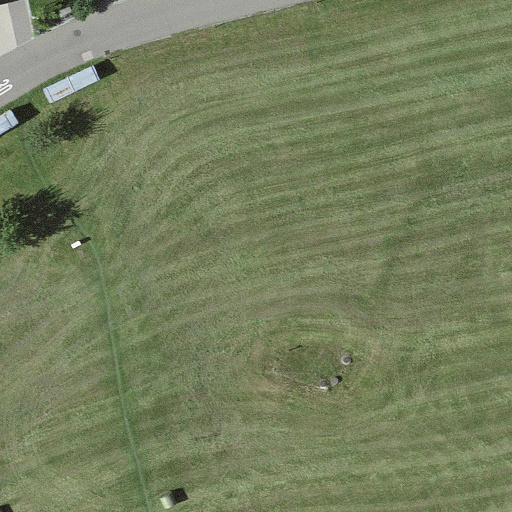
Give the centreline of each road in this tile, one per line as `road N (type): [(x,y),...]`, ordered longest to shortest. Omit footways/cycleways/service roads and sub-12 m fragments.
road 1 (track): [(147,511),(45,56)]
road 2 (residential): [(230,0),(45,56),(0,83)]
